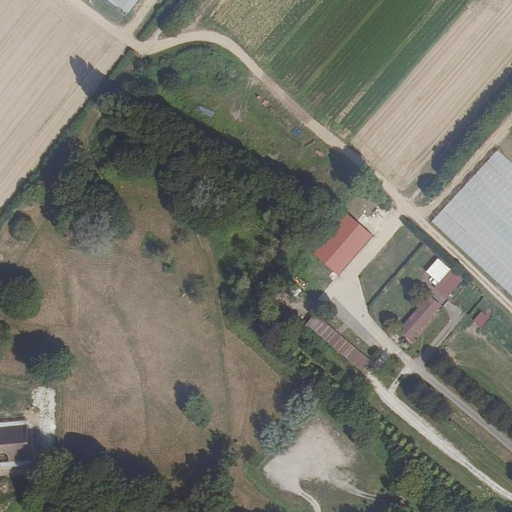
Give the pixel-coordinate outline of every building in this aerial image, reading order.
[(112,0),(137,17),(149,0),(112,0)] [(511,160),(500,150),(431,222),(511,296),(511,160)] [(373,237),(348,215),(313,255),(338,277),(373,237)] [(449,299),(465,279),(452,269),(436,288),(449,299)] [(430,297),(400,331),(410,339),(440,305),(430,297)] [(475,321),(484,327),(492,316),(483,310),(475,321)] [(316,314),(307,324),(362,371),(371,361),(316,314)] [(0,458),(8,458),(8,461),(20,460),(19,451),(25,451),(25,440),(18,441),(17,434),(0,435),(0,458)]
